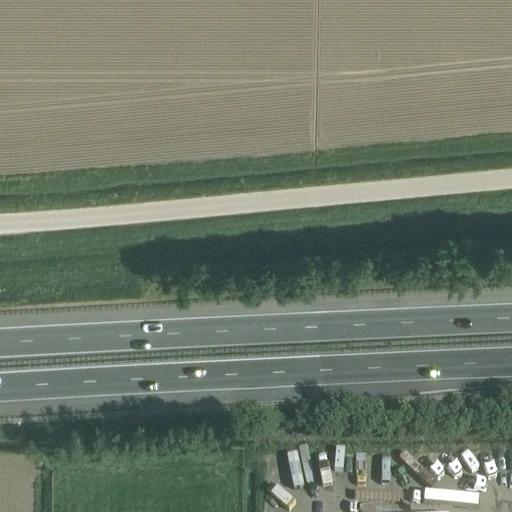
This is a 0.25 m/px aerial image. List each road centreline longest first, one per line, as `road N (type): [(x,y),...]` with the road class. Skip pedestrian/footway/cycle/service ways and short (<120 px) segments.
road 1 (unclassified): [(511,180),(0,223)]
road 2 (motorway): [(511,319),(0,346)]
road 3 (motorway): [(0,389),(511,362)]
